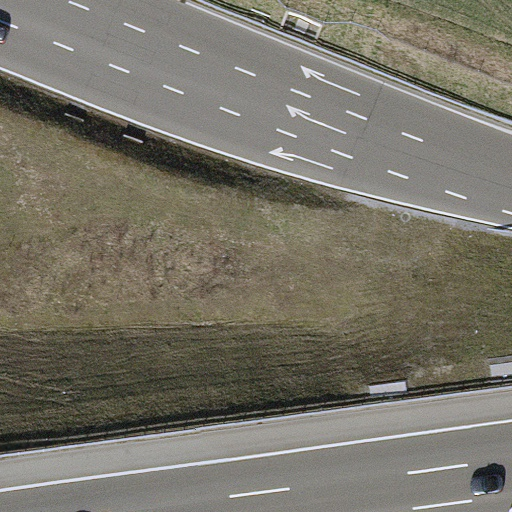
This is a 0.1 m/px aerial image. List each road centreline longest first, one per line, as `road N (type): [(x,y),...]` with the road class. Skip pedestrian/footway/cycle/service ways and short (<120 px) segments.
road 1 (motorway): [(511,184),(298,114),(8,0)]
road 2 (motorway): [(511,476),(248,511)]
